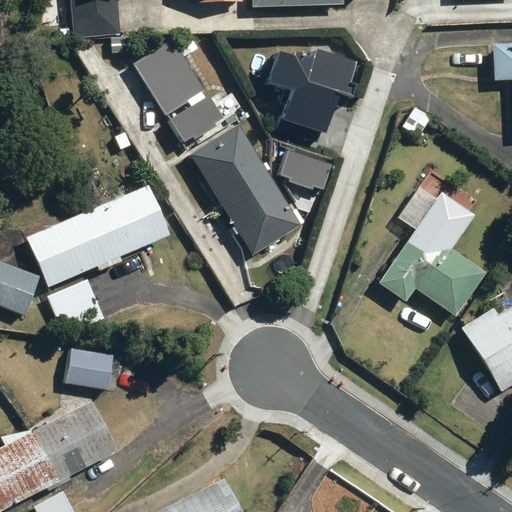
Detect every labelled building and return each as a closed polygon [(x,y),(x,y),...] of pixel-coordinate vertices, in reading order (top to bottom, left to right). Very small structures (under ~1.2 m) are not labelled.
[(62,0),(67,43),(115,38),(111,0),(62,0)] [(169,0),(170,10),(238,9),(238,0),(169,0)] [(334,0),(238,0),(238,9),(335,6),(334,0)] [(169,39),(126,66),(178,149),(221,123),(169,39)] [(279,97),(271,125),(321,140),(342,68),(267,46),(254,90),(279,97)] [(511,46),(487,47),(488,80),(504,80),(506,135),(511,134),(511,46)] [(233,128),(185,157),(245,255),(293,226),(264,179),(233,128)] [(275,147),(264,179),(315,198),(327,166),(275,147)] [(140,184),(18,236),(60,336),(99,319),(80,274),(163,238),(140,184)] [(465,217),(434,196),(373,288),(400,306),(409,292),(451,320),(481,275),(443,250),(465,217)] [(36,281),(0,268),(0,310),(22,319),(36,281)] [(488,310),(454,328),(491,396),(511,384),(511,303),(490,315),(488,310)] [(109,357),(61,352),(57,387),(105,392),(109,357)] [(111,458),(85,406),(0,449),(0,511),(26,499),(32,511),(69,511),(56,486),(111,458)] [(157,511),(231,511),(217,483),(157,511)]
